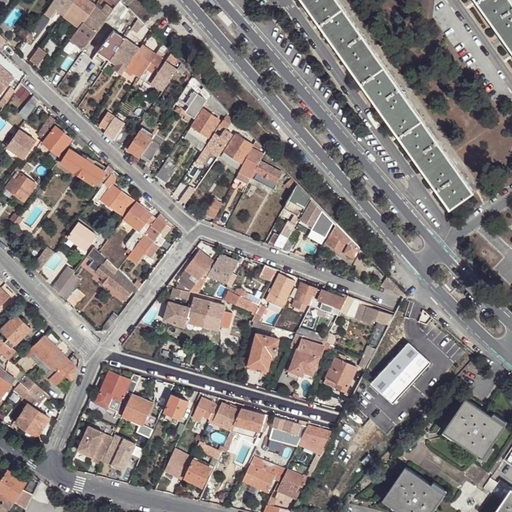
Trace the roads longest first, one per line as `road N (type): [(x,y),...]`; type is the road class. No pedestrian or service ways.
road 1 (residential): [(185,0),(416,266)]
road 2 (residential): [(438,248),(221,0)]
road 3 (residential): [(195,228),(3,47)]
road 4 (residential): [(98,351),(338,420)]
road 5 (residential): [(392,300),(195,228)]
road 6 (residential): [(195,228),(98,351)]
road 7 (residential): [(195,511),(81,486),(48,469)]
road 8 (residential): [(98,351),(0,252)]
road 9 (residential): [(48,469),(98,351)]
road 10 (residential): [(416,266),(501,353)]
